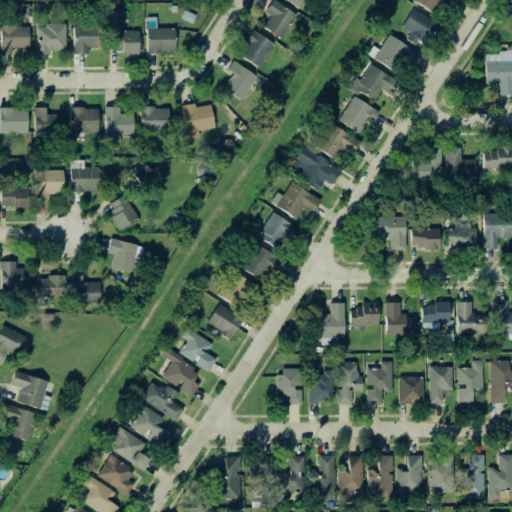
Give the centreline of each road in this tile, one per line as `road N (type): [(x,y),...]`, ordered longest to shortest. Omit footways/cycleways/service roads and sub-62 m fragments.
road 1 (residential): [(147,511),(489,0)]
road 2 (residential): [(202,430),(511,427)]
road 3 (residential): [(245,0),(186,75),(0,79)]
road 4 (residential): [(309,272),(511,271)]
